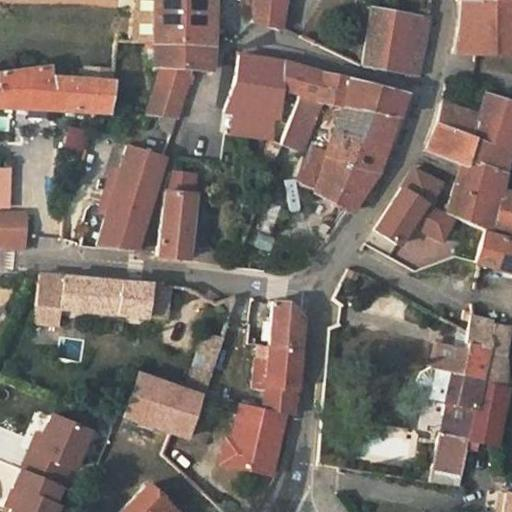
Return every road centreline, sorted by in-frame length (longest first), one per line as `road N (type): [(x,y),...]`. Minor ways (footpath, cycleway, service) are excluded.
road 1 (residential): [(317,291),(0,256)]
road 2 (residential): [(427,91),(244,44),(226,53),(192,95)]
road 3 (residential): [(317,291),(406,145),(427,91)]
road 4 (residential): [(281,511),(305,429),(317,291)]
